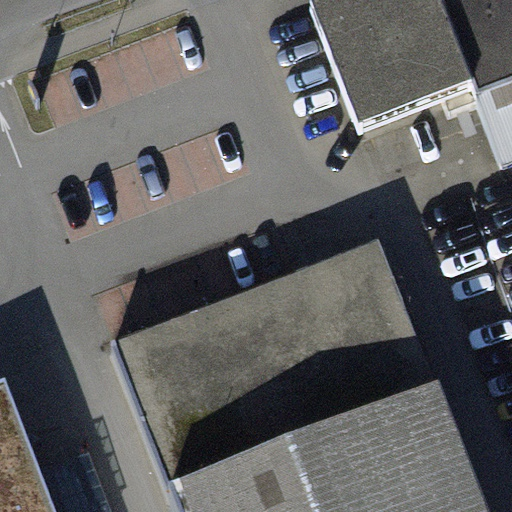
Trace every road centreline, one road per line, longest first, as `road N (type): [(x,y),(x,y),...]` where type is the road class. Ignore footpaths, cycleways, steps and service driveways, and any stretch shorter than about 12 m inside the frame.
road 1 (unknown): [(305,179),(64,317),(0,342)]
road 2 (unknown): [(0,172),(259,73)]
